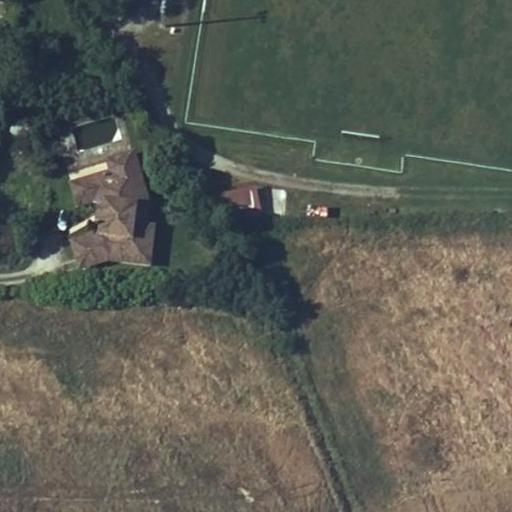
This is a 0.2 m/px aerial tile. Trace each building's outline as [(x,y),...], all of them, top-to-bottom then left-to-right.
[(30,138),(29,112),(12,113),(12,138),(30,138)] [(126,169),(138,165),(134,154),(108,161),(111,173),(126,169)] [(149,205),(138,165),(126,169),(137,206),(134,226),(147,227),(149,205)] [(134,226),(137,206),(126,169),(111,173),(72,185),(79,207),(95,202),(100,203),(105,204),(103,222),(101,235),(73,243),(81,270),(110,261),(150,266),(154,228),(147,227),(134,226)] [(218,223),(263,213),(256,184),(211,195),(218,223)]
